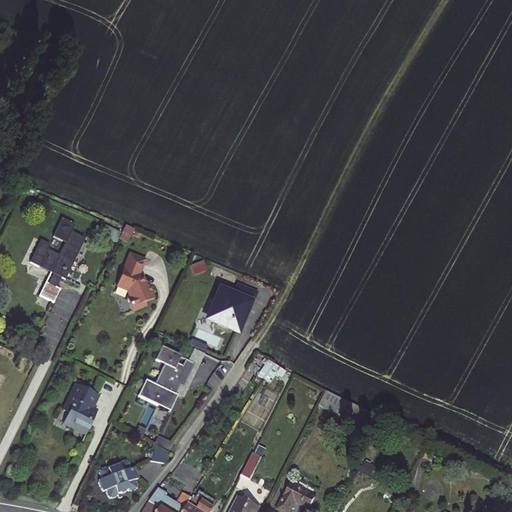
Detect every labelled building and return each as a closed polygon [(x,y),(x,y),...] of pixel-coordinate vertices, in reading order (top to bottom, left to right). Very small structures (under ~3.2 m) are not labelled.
[(62,276),(65,277),(83,238),(69,232),(73,224),(61,218),(52,236),(65,242),(59,254),(47,249),(49,242),(40,239),(29,261),(51,271),(39,294),(53,301),(59,289),(56,288),(62,276)] [(125,227),(119,240),(127,244),(133,231),(125,227)] [(143,262),(129,256),(125,266),(123,271),(122,271),(115,287),(126,291),(129,298),(126,299),(131,312),(145,306),(144,304),(154,300),(148,286),(144,288),(140,278),(137,277),(143,262)] [(190,266),(193,276),(206,272),(202,262),(190,266)] [(248,312),(255,294),(240,288),(235,298),(233,297),(221,292),(209,319),(219,324),(219,326),(229,330),(230,328),(239,332),(246,311),(248,312)] [(156,387),(147,383),(140,399),(172,414),(179,398),(178,397),(182,388),(186,390),(197,367),(183,360),(183,359),(164,349),(157,363),(166,367),(156,387)] [(196,352),(190,364),(197,367),(186,390),(182,388),(178,397),(179,398),(185,401),(207,357),(196,352)] [(223,378),(230,367),(221,362),(215,373),(223,378)] [(275,377),(282,381),(286,373),(267,362),(257,378),(270,386),(275,377)] [(94,399),(72,388),(60,413),(65,416),(60,428),(82,438),(93,415),(88,413),(94,399)] [(327,393),(319,409),(337,418),(345,402),(327,393)] [(168,452),(155,447),(150,464),(162,468),(168,452)] [(243,478),(251,482),(261,461),(254,457),(243,478)] [(97,482),(94,484),(98,496),(102,494),(105,502),(114,499),(112,496),(122,492),(124,495),(132,492),(130,483),(135,481),(131,469),(125,471),(122,464),(114,467),(115,470),(104,474),(103,471),(95,474),(97,482)] [(294,511),(299,504),(314,511),(319,500),(292,487),(281,511),(283,511),(294,511)] [(146,511),(187,511),(193,504),(184,498),(178,507),(181,509),(178,511),(175,511),(164,504),(159,511),(151,505),(146,511)] [(258,511),(260,509),(240,500),(233,511),(258,511)] [(193,504),(187,511),(216,511),(205,505),(203,508),(194,502),(193,504)]
